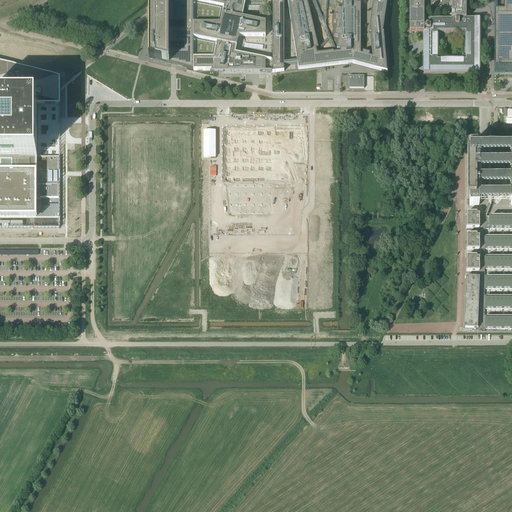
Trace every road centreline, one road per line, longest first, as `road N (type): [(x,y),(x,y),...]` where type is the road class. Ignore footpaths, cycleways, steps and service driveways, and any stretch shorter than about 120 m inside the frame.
road 1 (unclassified): [(0,241),(89,238),(92,115),(101,103),(511,103)]
road 2 (track): [(113,362),(290,362),(303,373),(303,410),(313,426)]
road 3 (track): [(92,281),(92,321),(116,367),(112,390),(107,397),(71,390)]
road 4 (unclassified): [(511,343),(379,344)]
